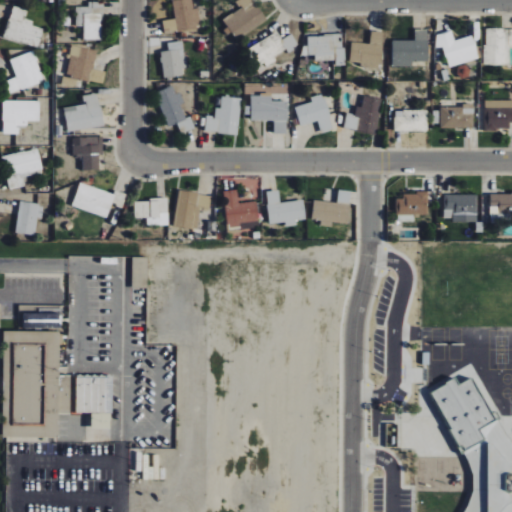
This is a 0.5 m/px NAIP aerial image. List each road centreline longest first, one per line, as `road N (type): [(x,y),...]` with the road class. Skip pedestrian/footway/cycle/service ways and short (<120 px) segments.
road 1 (residential): [(139,157),(511,165)]
road 2 (residential): [(370,166),(367,252),(351,341),(351,511)]
road 3 (residential): [(295,2),(511,2)]
road 4 (residential): [(132,0),(139,157)]
